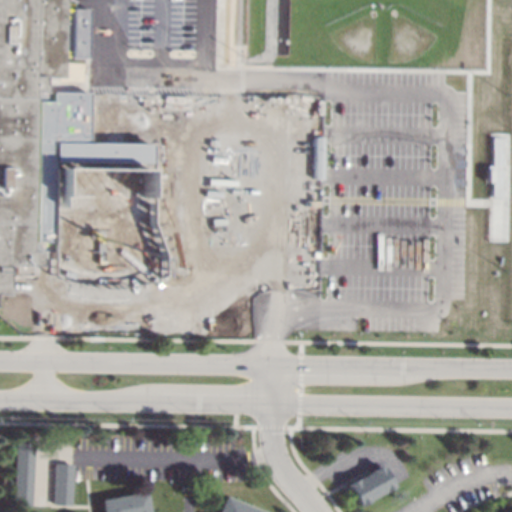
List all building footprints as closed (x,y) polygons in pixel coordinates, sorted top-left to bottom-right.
[(0,0),(62,0),(62,78),(42,78),(41,92),(34,92),(31,92),(30,154),(30,179),(29,250),(37,250),(40,250),(40,270),(37,270),(5,269),(5,288),(5,294),(0,294),(0,0)] [(31,504),(31,505),(13,505),(15,442),(17,442),(33,443),(31,504)] [(392,487),(385,491),(358,507),(348,490),(344,483),(378,463),(392,487)] [(72,464),(70,506),(54,505),(53,505),(54,464),(72,464)] [(148,511),(101,511),(99,499),(144,491),(148,511)] [(264,511),(217,511),(224,496),(264,511)]
